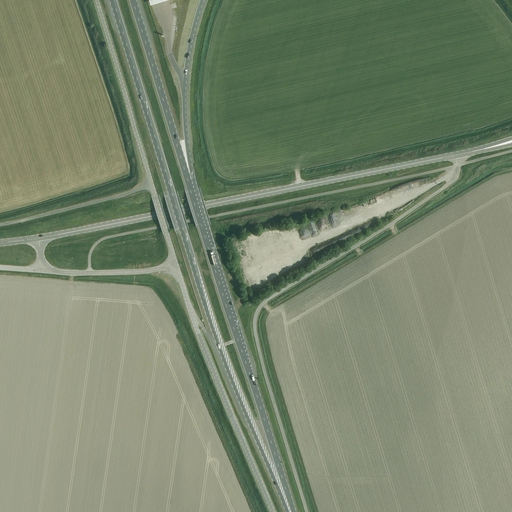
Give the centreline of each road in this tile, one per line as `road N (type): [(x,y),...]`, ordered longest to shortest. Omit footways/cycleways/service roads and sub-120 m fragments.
road 1 (primary): [(112,0),(217,351),(286,511)]
road 2 (unclassified): [(307,511),(257,342),(258,306),(438,191),(454,174),(456,155)]
road 3 (secondary): [(38,238),(456,155)]
road 4 (primary): [(292,511),(188,181)]
road 5 (unclassified): [(272,511),(176,265)]
road 6 (unclassified): [(151,184),(96,0)]
road 7 (primary): [(188,181),(133,0)]
road 8 (primary): [(188,181),(185,68),(202,0)]
road 9 (unclassified): [(0,223),(151,184)]
road 10 (unclassified): [(41,270),(176,265)]
